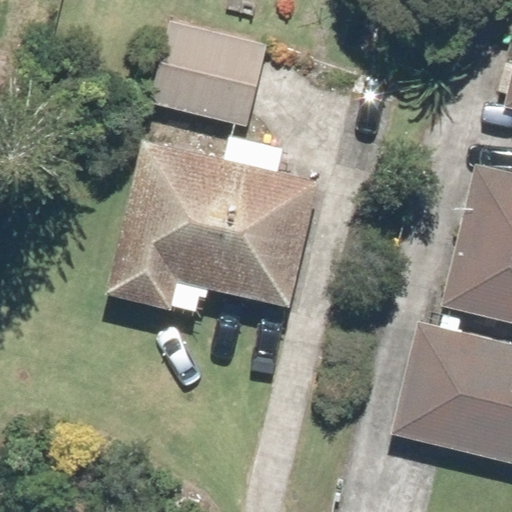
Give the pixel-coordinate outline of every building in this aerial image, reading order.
[(275,37),(175,16),(158,96),(258,117),(275,37)] [(18,58),(0,52),(0,99),(4,101),(18,58)] [(239,131),(234,153),(150,136),(120,285),(208,303),(214,273),(302,290),(326,171),(291,164),(295,142),(239,131)] [(455,292),(511,305),(511,166),(486,160),(455,292)] [(511,338),(422,319),(399,428),(511,452),(511,338)]
